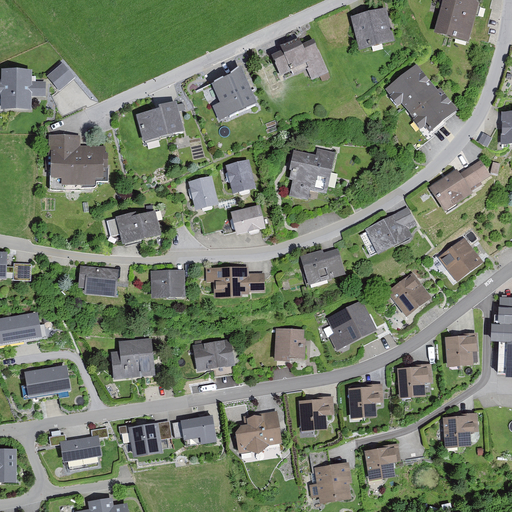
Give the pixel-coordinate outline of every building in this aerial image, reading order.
[(440,0),(431,34),(463,42),(473,0),(440,0)] [(383,11),(348,20),(357,51),(391,42),(383,11)] [(278,52),(267,58),(277,78),(288,73),(290,77),(304,71),(309,81),(320,76),(322,82),(328,79),(310,41),(299,46),(296,39),(276,48),(278,52)] [(60,64),(44,78),(57,93),(73,79),(60,64)] [(414,68),(383,91),(405,119),(410,115),(424,134),(453,112),(439,92),(434,95),(414,68)] [(234,69),(201,91),(216,125),(253,105),(234,69)] [(29,82),(29,71),(0,70),(0,109),(28,110),(28,98),(45,98),(45,82),(29,82)] [(171,104),(131,116),(139,143),(179,131),(171,104)] [(511,113),(501,113),(500,144),(511,144),(511,113)] [(77,136),(45,136),(45,185),(92,186),(92,181),(100,181),(100,148),(77,148),(77,136)] [(323,198),(333,155),(314,150),(312,156),(291,151),(283,184),(290,185),(287,198),(305,202),(307,194),(323,198)] [(245,162),(222,166),(228,196),(251,191),(245,162)] [(452,171),(425,187),(439,210),(466,194),(463,190),(484,177),(475,162),(454,175),(452,171)] [(208,178),(184,183),(190,212),(214,207),(208,178)] [(226,213),(231,236),(262,229),(257,207),(226,213)] [(361,229),(372,253),(406,237),(403,230),(412,226),(404,209),(361,229)] [(111,220),(104,222),(108,238),(114,236),(117,245),(156,236),(150,212),(124,218),(124,215),(111,219),(111,220)] [(463,241),(436,258),(451,283),(478,266),(463,241)] [(294,257),(302,285),(340,274),(333,250),(319,254),(318,251),(294,257)] [(13,265),(13,282),(31,283),(31,266),(13,265)] [(78,291),(77,297),(110,300),(113,271),(75,267),(73,290),(78,291)] [(243,269),(203,269),(202,284),(207,284),(207,299),(248,300),(248,292),(258,292),(258,275),(243,275),(243,269)] [(148,272),(147,297),(179,298),(180,273),(148,272)] [(386,292),(401,316),(427,299),(417,285),(414,287),(407,278),(386,292)] [(511,297),(495,297),(494,306),(491,306),(490,323),(486,323),(485,344),(500,344),(499,379),(511,379),(511,297)] [(361,304),(327,320),(334,335),(328,337),(334,350),(374,331),(361,304)] [(0,322),(0,345),(42,338),(38,316),(0,322)] [(277,357),(301,360),(304,330),(273,327),(270,363),(276,363),(277,357)] [(464,339),(442,340),(443,369),(469,368),(468,354),(478,354),(477,335),(464,335),(464,339)] [(110,354),(112,380),(155,376),(152,340),(118,344),(119,353),(110,354)] [(191,353),(193,373),(231,367),(228,347),(222,348),(221,343),(200,346),(201,351),(191,353)] [(417,369),(393,371),(396,402),(421,400),(420,385),(431,385),(429,366),(417,367),(417,369)] [(23,375),(26,396),(71,389),(68,368),(23,375)] [(368,390),(346,391),(347,420),(371,419),(370,406),(381,405),(381,386),(368,387),(368,390)] [(319,402),(297,403),(298,433),(323,432),(322,418),(332,417),(331,398),(319,399),(319,402)] [(241,426),(231,428),(235,455),(261,451),(266,447),(280,445),(275,412),(240,417),(241,426)] [(462,419),(439,420),(441,448),(466,447),(466,435),(476,434),(475,415),(462,415),(462,419)] [(214,417),(180,422),(183,443),(200,440),(201,447),(219,444),(214,417)] [(170,422),(129,428),(133,457),(162,453),(160,440),(172,439),(170,422)] [(63,438),(47,440),(48,448),(56,447),(59,464),(65,463),(67,473),(97,469),(95,459),(98,458),(95,440),(105,439),(104,431),(90,433),(91,439),(63,443),(63,438)] [(383,450),(360,453),(364,482),(389,479),(387,466),(397,465),(394,446),(383,447),(383,450)] [(0,484),(17,484),(17,451),(0,451),(0,484)] [(347,463),(312,468),(315,484),(309,485),(312,506),(349,500),(346,485),(350,485),(347,463)] [(85,511),(74,511),(123,511),(122,505),(109,507),(108,499),(84,503),(85,511)]
